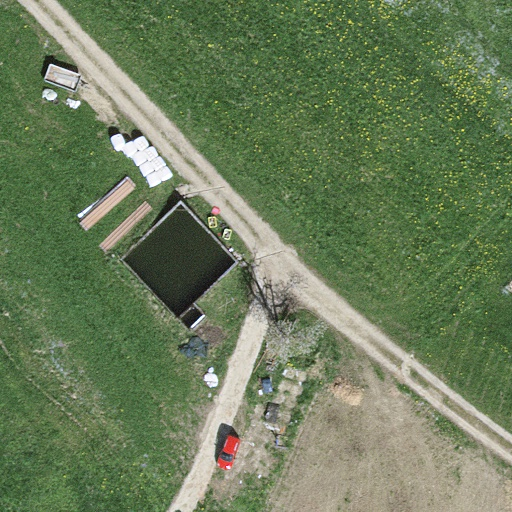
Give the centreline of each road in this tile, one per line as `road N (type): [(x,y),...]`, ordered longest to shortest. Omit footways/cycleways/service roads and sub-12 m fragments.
road 1 (track): [(31,0),(199,186),(511,454)]
road 2 (track): [(271,249),(266,310),(225,430),(186,511)]
